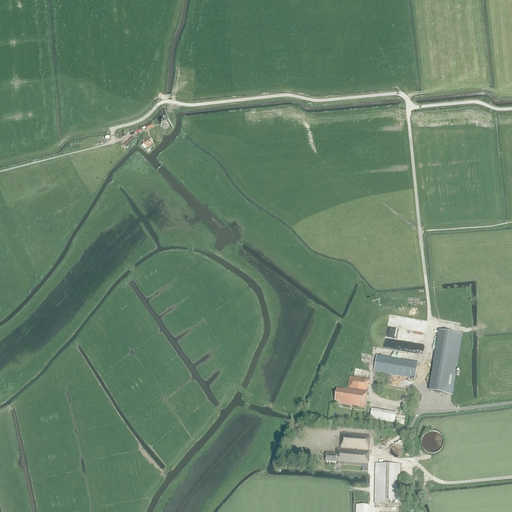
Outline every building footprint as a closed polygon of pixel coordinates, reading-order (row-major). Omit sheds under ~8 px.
[(166,121),(163,121),(161,123),(161,126),(163,129),(166,129),(168,127),(169,123),(166,121)] [(126,148),(135,139),(133,137),(124,145),(126,148)] [(147,139),(146,138),(142,142),(143,144),(141,146),(145,150),(147,148),(153,143),(151,142),(152,142),(149,138),(147,139)] [(409,331),(387,325),(385,334),(407,340),(409,331)] [(439,331),(429,392),(453,396),(463,335),(439,331)] [(418,362),(376,355),(373,372),(415,379),(418,362)] [(347,388),(366,390),(368,379),(349,376),(347,388)] [(366,393),(347,389),(342,388),(342,390),(337,389),(334,402),(338,403),(341,404),(364,408),(366,393)] [(369,419),(394,422),(396,412),(370,409),(369,419)] [(441,449),(443,446),(443,443),(443,440),(442,437),(440,434),(437,433),(434,432),(431,431),(428,432),(425,434),(423,436),(421,439),(421,442),(421,445),(422,448),(424,451),(427,453),(430,454),(433,454),(436,453),(439,452),(441,449)] [(361,471),(367,471),(369,452),(368,452),(370,436),(341,433),(340,449),(336,449),(336,455),(337,455),(336,462),(337,462),(337,464),(362,466),(361,471)] [(337,455),(336,455),(334,455),(334,453),(326,452),(326,455),(325,461),(325,462),(336,463),(336,462),(337,455)] [(399,504),(400,488),(400,464),(375,464),(374,504),(399,504)]
